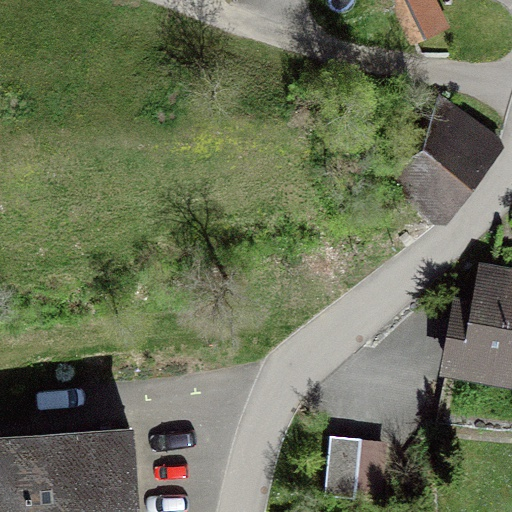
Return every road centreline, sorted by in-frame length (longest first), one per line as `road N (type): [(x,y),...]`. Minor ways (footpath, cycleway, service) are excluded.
road 1 (residential): [(511,160),(471,221),(289,374),(267,418),(240,511)]
road 2 (residential): [(511,79),(280,35),(185,0)]
